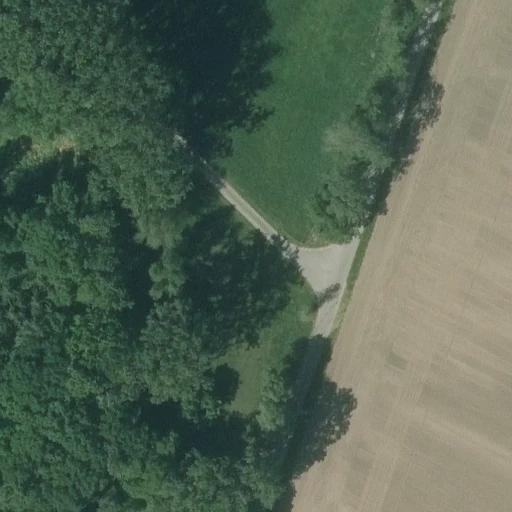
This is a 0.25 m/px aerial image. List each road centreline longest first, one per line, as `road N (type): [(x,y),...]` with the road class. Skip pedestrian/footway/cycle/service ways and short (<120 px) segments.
road 1 (unclassified): [(322,278),(42,0)]
road 2 (unclassified): [(322,278),(424,0)]
road 3 (unclassified): [(236,511),(322,278)]
